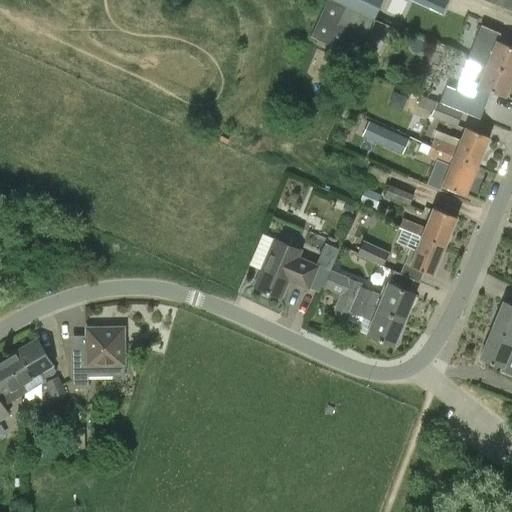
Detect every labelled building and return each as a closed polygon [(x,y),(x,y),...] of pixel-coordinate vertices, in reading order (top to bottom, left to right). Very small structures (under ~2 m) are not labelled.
[(383,0),(328,0),(312,36),(357,57),(383,0)] [(412,0),(442,14),(448,0),(412,0)] [(511,0),(489,0),(511,10),(511,0)] [(481,25),(469,55),(511,72),(511,46),(497,41),(501,33),(481,25)] [(506,96),(511,80),(511,72),(469,55),(459,78),(455,88),(454,90),(473,97),(479,84),(506,96)] [(418,107),(431,111),(435,101),(422,96),(418,107)] [(438,102),(432,117),(458,127),(464,112),(438,102)] [(384,144),(391,130),(370,121),(364,135),(384,144)] [(434,138),(431,146),(478,165),(490,136),(466,126),(458,147),(434,138)] [(466,194),(478,165),(431,146),(421,143),(418,151),(428,155),(451,164),(443,185),(466,194)] [(371,167),(367,177),(385,184),(389,174),(371,167)] [(390,185),(385,196),(410,206),(415,195),(390,185)] [(377,209),(382,195),(366,188),(360,202),(377,209)] [(354,208),(347,205),(343,213),(350,216),(354,208)] [(403,219),(399,228),(403,229),(422,236),(446,246),(457,217),(434,207),(425,229),(403,219)] [(446,246),(422,236),(403,229),(397,243),(411,248),(405,263),(434,275),(446,246)] [(258,248),(251,265),(263,270),(256,286),(282,297),(289,279),(310,288),(319,292),(321,285),(324,286),(340,249),(325,243),(316,265),(299,257),(302,249),(276,238),(264,233),(258,248)] [(383,267),(390,253),(364,240),(357,254),(383,267)] [(332,270),(326,286),(335,290),(404,319),(415,294),(389,283),(383,297),(361,288),(363,283),(332,270)] [(394,345),(404,319),(335,290),(333,296),(339,299),(332,313),(360,324),(357,330),(368,334),(394,345)] [(511,304),(502,301),(491,330),(511,338),(511,304)] [(125,327),(88,328),(88,335),(73,335),(74,388),(90,388),(90,376),(126,376),(125,327)] [(511,338),(491,330),(479,359),(502,368),(500,371),(511,376),(511,338)] [(37,340),(6,358),(21,384),(40,373),(44,379),(55,373),(37,340)] [(0,361),(0,420),(12,414),(1,396),(21,384),(6,358),(0,361)] [(54,399),(67,394),(59,377),(46,383),(54,399)] [(69,450),(85,449),(85,428),(68,428),(69,450)]
